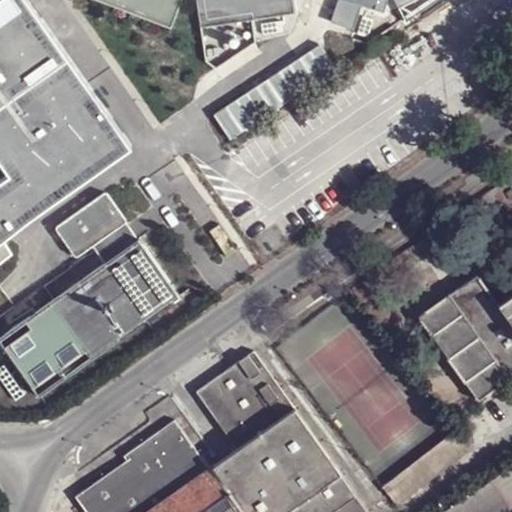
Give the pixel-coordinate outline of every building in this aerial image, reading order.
[(0,0),(0,265),(15,254),(5,238),(136,146),(22,0),(0,0)] [(99,0),(172,28),(183,0),(197,0),(201,25),(299,12),(297,0),(99,0)] [(341,0),(341,2),(376,13),(380,0),(341,0)] [(324,47),(214,110),(227,134),(338,70),(324,47)] [(101,193),(50,229),(72,258),(88,248),(123,223),(101,193)] [(123,223),(88,248),(100,266),(135,240),(123,223)] [(100,266),(0,339),(0,356),(31,400),(176,297),(135,240),(100,266)] [(480,274),(421,316),(482,399),(511,377),(511,295),(501,303),(480,274)] [(251,511),(378,511),(263,349),(205,389),(244,444),(217,465),(251,511)] [(92,511),(149,511),(170,497),(213,467),(217,465),(185,418),(132,454),(136,459),(83,497),(92,511)] [(463,429),(390,484),(406,505),(477,448),(463,429)] [(149,511),(251,511),(217,465),(213,467),(170,497),(149,511)] [(444,511),(508,511),(511,510),(511,466),(493,479),(444,511)]
